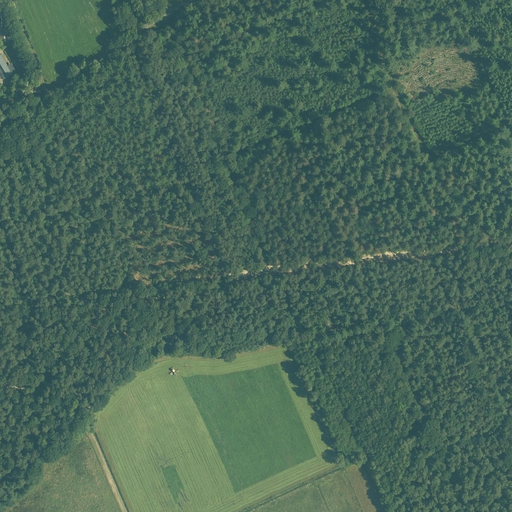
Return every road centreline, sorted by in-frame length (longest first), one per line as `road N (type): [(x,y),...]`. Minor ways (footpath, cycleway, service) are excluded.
road 1 (track): [(0,348),(29,317),(33,299),(270,269)]
road 2 (track): [(451,307),(399,320),(386,335),(460,511)]
road 3 (unclassified): [(0,125),(191,0)]
road 4 (track): [(0,381),(77,415),(122,511)]
road 5 (track): [(224,155),(393,86)]
road 6 (track): [(270,269),(430,252)]
road 7 (track): [(315,0),(185,54)]
road 8 (track): [(453,0),(502,116)]
road 9 (track): [(224,155),(270,269)]
